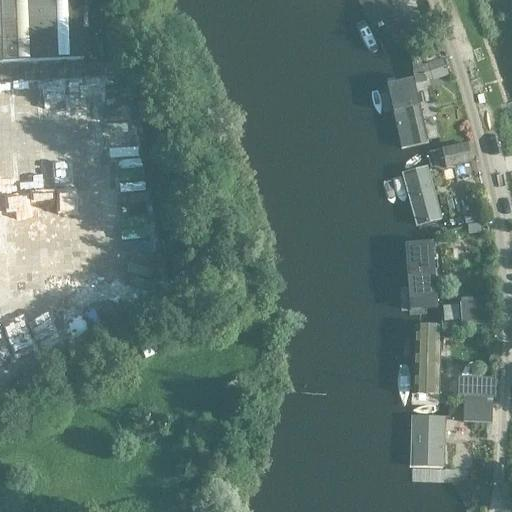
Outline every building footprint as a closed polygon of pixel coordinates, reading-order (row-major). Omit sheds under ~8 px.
[(0,0),(0,63),(84,60),(81,0),(0,0)] [(358,0),(383,52),(404,41),(384,0),(358,0)] [(433,39),(418,43),(421,56),(437,52),(433,39)] [(443,57),(422,63),(427,80),(448,74),(443,57)] [(430,143),(414,74),(393,79),(409,148),(430,143)] [(468,141),(442,147),(446,166),(472,159),(468,141)] [(445,223),(432,162),(404,168),(417,229),(445,223)] [(479,210),(464,213),(466,223),(481,220),(479,210)] [(480,222),(468,223),(469,233),(481,231),(480,222)] [(404,243),(408,312),(442,309),(438,241),(404,243)] [(488,298),(460,299),(461,325),(489,324),(488,298)] [(411,395),(439,396),(441,325),(413,324),(411,395)] [(494,381),(464,380),(464,393),(494,394),(494,381)] [(464,397),(463,420),(493,421),(494,398),(464,397)] [(408,467),(444,469),(446,416),(410,414),(408,467)]
